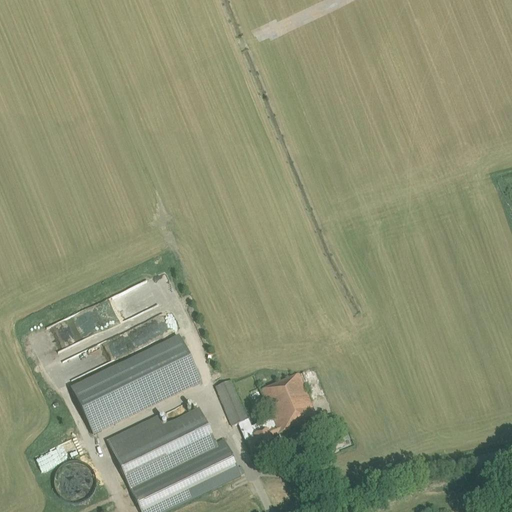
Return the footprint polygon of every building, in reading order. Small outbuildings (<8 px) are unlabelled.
[(155,305),(143,282),(124,292),(136,315),(155,305)] [(177,338),(71,391),(93,437),(200,384),(177,338)] [(247,441),(248,444),(252,454),(260,450),(261,452),(273,447),(270,438),(278,435),(317,419),(299,377),(261,393),(272,420),(265,423),(268,431),(254,437),(255,438),(247,441)] [(215,389),(232,428),(248,422),(232,382),(215,389)] [(224,441),(215,445),(198,410),(162,427),(158,417),(106,442),(112,455),(128,487),(139,511),(167,511),(185,504),(241,477),(236,468),(224,441)] [(327,454),(345,447),(340,436),(323,443),(327,454)] [(91,464),(64,465),(65,495),(92,495),(91,464)]
